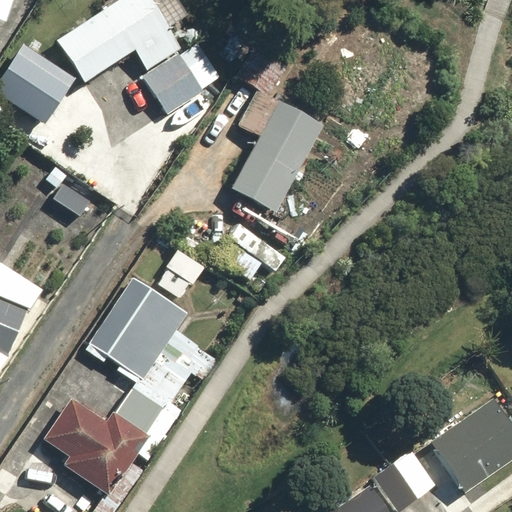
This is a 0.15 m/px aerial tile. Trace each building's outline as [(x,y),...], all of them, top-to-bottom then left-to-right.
[(0,0),(0,25),(2,26),(8,0),(0,0)] [(176,0),(110,0),(52,38),(81,81),(132,47),(146,67),(178,45),(165,25),(185,13),(176,0)] [(361,0),(326,0),(351,16),(362,0),(361,0)] [(305,53),(320,62),(335,36),(321,27),(305,53)] [(23,44),(0,79),(0,98),(39,123),(71,74),(23,44)] [(262,100),(282,71),(250,50),(231,79),(262,100)] [(137,80),(162,118),(197,94),(172,57),(137,80)] [(267,218),(315,130),(251,95),(232,128),(253,139),(223,194),(267,218)] [(183,227),(183,242),(224,241),(224,226),(183,227)] [(220,244),(208,261),(241,284),(253,267),(220,244)] [(172,253),(160,271),(186,288),(198,271),(172,253)] [(61,464),(107,495),(136,452),(146,458),(180,409),(170,402),(191,370),(202,378),(217,356),(175,327),(186,311),(134,275),(85,347),(103,359),(107,355),(119,363),(116,367),(125,373),(119,382),(128,388),(112,412),(110,411),(104,421),(69,398),(42,438),(67,455),(61,464)] [(0,359),(1,360),(22,312),(0,302),(0,359)] [(421,448),(457,498),(511,459),(511,444),(483,404),(421,448)] [(405,454),(367,482),(389,511),(396,511),(430,487),(405,454)] [(315,511),(375,511),(361,490),(329,511),(325,511),(322,507),(315,511)]
